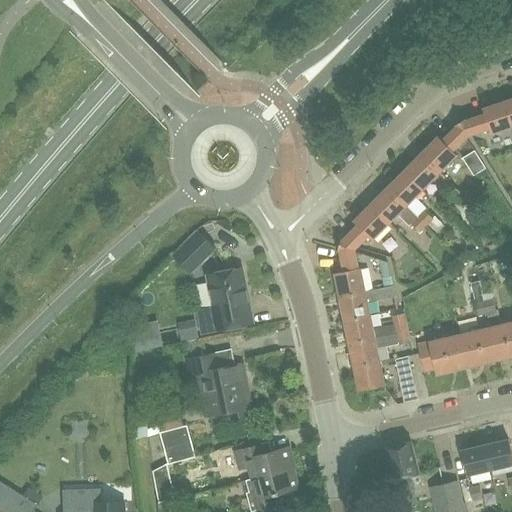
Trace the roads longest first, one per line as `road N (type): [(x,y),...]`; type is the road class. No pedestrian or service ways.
road 1 (residential): [(281,239),(420,95),(511,56)]
road 2 (primary): [(0,221),(196,0)]
road 3 (primary): [(0,362),(194,187)]
road 4 (residential): [(333,444),(281,239)]
road 5 (tertiary): [(253,127),(388,0)]
road 6 (residential): [(333,444),(511,401)]
road 7 (tertiary): [(193,128),(66,0)]
